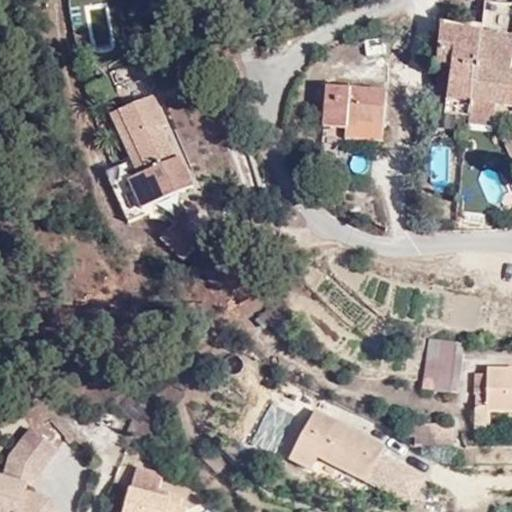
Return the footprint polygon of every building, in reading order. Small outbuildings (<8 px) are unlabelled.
[(511,0),(485,0),(484,15),(511,15),(511,0)] [(90,52),(114,49),(107,2),(83,5),(90,52)] [(482,31),(511,33),(511,15),(484,15),(483,20),(482,31)] [(482,31),(443,27),(439,64),(454,66),(451,100),(475,102),(482,31)] [(503,103),(507,79),(511,47),(511,33),(482,31),(475,102),(503,103)] [(366,49),(369,67),(392,64),(390,46),(366,49)] [(143,79),(122,87),(128,103),(149,95),(143,79)] [(511,79),(507,79),(503,103),(511,103),(511,79)] [(351,139),(350,149),(388,151),(391,102),(330,99),(327,138),(351,139)] [(450,118),(473,119),(475,102),(451,100),(450,118)] [(503,103),(475,102),(473,119),(495,120),(500,121),(503,103)] [(154,134),(150,126),(158,123),(150,104),(110,121),(138,182),(122,190),(135,219),(186,195),(173,166),(169,168),(154,134)] [(102,125),(130,186),(138,182),(110,121),(102,125)] [(150,126),(154,134),(162,131),(158,123),(150,126)] [(110,187),(126,181),(120,166),(104,172),(110,187)] [(153,248),(178,269),(192,252),(167,231),(153,248)] [(280,323),(298,340),(301,337),(283,320),(280,323)] [(298,340),(280,323),(271,332),(288,349),(298,340)] [(466,349),(431,345),(425,397),(460,401),(466,349)] [(511,375),(504,375),(490,376),(476,377),(476,433),(494,433),(494,420),(510,421),(510,405),(511,405),(511,375)] [(325,466),(345,476),(371,489),(388,450),(320,418),(295,471),(318,481),(325,466)] [(246,420),(236,435),(265,454),(275,440),(246,420)] [(419,442),(419,450),(457,451),(458,429),(411,428),(411,443),(419,442)] [(0,511),(49,511),(47,502),(18,500),(19,486),(29,487),(37,453),(5,446),(0,468),(0,511)] [(325,466),(318,481),(337,490),(345,476),(325,466)] [(174,511),(176,507),(134,499),(131,511),(174,511)]
